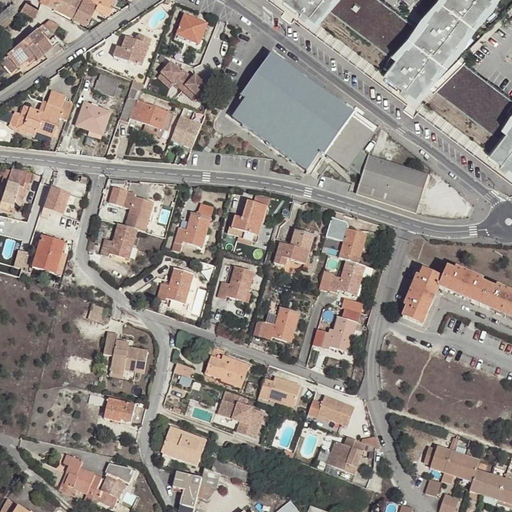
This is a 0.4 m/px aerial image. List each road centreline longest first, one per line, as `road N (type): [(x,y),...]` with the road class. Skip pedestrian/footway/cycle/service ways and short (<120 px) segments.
road 1 (tertiary): [(226,0),(490,196),(509,221)]
road 2 (tertiary): [(103,167),(280,185),(404,223)]
road 3 (residential): [(404,223),(369,389),(394,457),(427,511)]
road 4 (residential): [(154,324),(84,263),(103,167)]
road 5 (tertiary): [(0,101),(148,0)]
